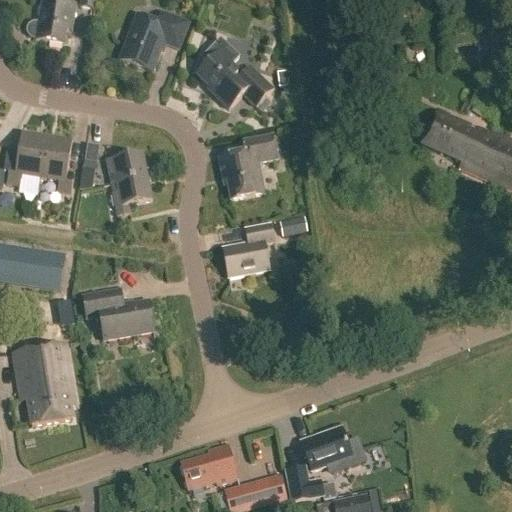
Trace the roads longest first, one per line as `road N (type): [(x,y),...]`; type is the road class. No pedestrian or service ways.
road 1 (residential): [(215,347),(187,240),(194,151),(186,134),(167,119),(32,95),(0,75)]
road 2 (tertiary): [(293,399),(511,315)]
road 3 (tertiary): [(0,496),(210,428)]
